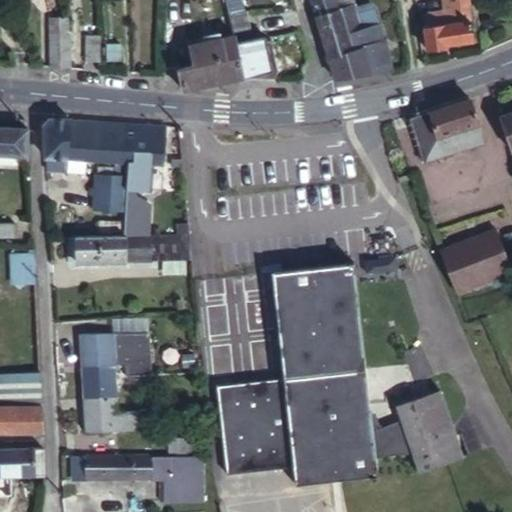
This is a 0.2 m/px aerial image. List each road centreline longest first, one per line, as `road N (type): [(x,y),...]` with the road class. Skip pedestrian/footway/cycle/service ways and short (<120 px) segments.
road 1 (tertiary): [(511,60),(310,111),(31,92)]
road 2 (residential): [(56,511),(31,92)]
